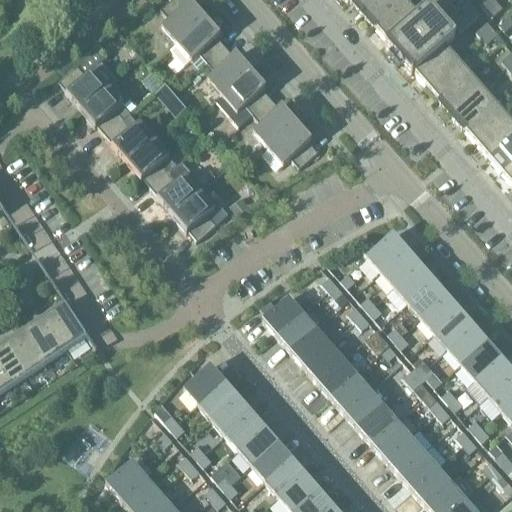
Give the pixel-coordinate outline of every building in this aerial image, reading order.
[(83,0),(62,0),(70,11),(84,0),(83,0)] [(161,31),(176,48),(204,24),(189,7),(187,9),(179,0),(176,0),(160,15),(168,25),(161,31)] [(352,0),(349,3),(362,18),(381,0),(352,0)] [(381,0),(362,18),(374,32),(405,5),(400,0),(381,0)] [(461,0),(440,0),(434,6),(441,14),(454,2),(459,7),(464,2),(461,0)] [(480,10),(486,16),(496,7),(491,1),(480,10)] [(375,33),(387,46),(418,20),(417,19),(405,5),(374,32),(375,33)] [(466,16),(452,28),(459,36),(479,19),(467,6),(462,11),(466,16)] [(496,7),(486,16),(491,22),(501,13),(496,7)] [(411,79),(414,76),(413,76),(443,49),(444,50),(454,42),(427,11),(417,19),(418,20),(387,46),(384,48),(411,79)] [(511,24),(509,21),(498,31),(504,37),(511,29),(511,24)] [(176,48),(170,54),(185,71),(191,65),(198,59),(206,68),(224,52),(216,43),(219,41),(204,24),(176,48)] [(475,37),(480,43),(491,33),(486,28),(475,37)] [(491,33),(480,43),(485,49),(496,39),(491,33)] [(413,76),(414,76),(426,90),(456,64),(444,50),(443,49),(413,76)] [(206,84),(221,101),(249,77),(234,59),(232,61),(224,52),(206,68),(214,77),(206,84)] [(500,66),(506,72),(511,66),(511,57),(500,66)] [(437,104),(438,105),(469,78),(456,64),(426,90),(438,104),(437,104)] [(64,99),(79,116),(107,92),(92,75),(85,81),(76,71),(57,88),(57,89),(58,88),(66,97),(64,99)] [(238,132),(252,121),(270,105),(262,95),(264,94),(249,77),(221,101),(215,106),(238,132)] [(438,105),(451,120),(481,93),(469,78),(438,105)] [(107,92),(79,116),(94,133),(96,132),(104,141),(122,125),(129,119),(121,110),(122,109),(129,103),(114,86),(107,92)] [(154,99),(164,110),(174,101),(164,90),(154,99)] [(451,120),(463,134),(494,107),(481,93),(451,120)] [(252,136),(267,153),(295,129),(280,112),(278,114),(270,105),(252,121),(260,130),(252,136)] [(464,135),(476,148),(507,122),(494,107),(463,134),(464,135)] [(122,125),(104,141),(112,150),(110,152),(125,169),(153,144),(138,127),(137,128),(129,119),(122,125)] [(476,148),(489,163),(511,142),(511,128),(507,122),(476,148)] [(295,129),(267,153),(282,170),(289,164),(298,174),(318,157),(317,156),(316,157),(308,148),(310,146),(295,129)] [(511,142),(489,163),(502,177),(511,168),(511,142)] [(153,144),(125,169),(140,186),(142,184),(150,193),(168,177),(176,171),(168,162),(153,144)] [(168,177),(150,193),(158,202),(156,204),(171,221),(199,197),(203,193),(181,167),(176,171),(168,177)] [(511,168),(502,177),(511,189),(511,168)] [(199,197),(171,221),(186,238),(188,237),(196,246),(195,247),(195,248),(214,231),(215,231),(227,220),(203,193),(199,197)] [(240,202),(229,210),(237,221),(248,212),(240,202)] [(370,248),(360,256),(365,262),(379,278),(405,256),(391,239),(375,253),(370,248)] [(379,278),(393,294),(419,271),(405,256),(379,278)] [(393,294),(406,309),(432,286),(419,271),(393,294)] [(347,279),(339,286),(346,294),(354,287),(347,279)] [(320,289),(327,297),(335,290),(328,282),(320,289)] [(406,309),(419,325),(445,302),(432,286),(406,309)] [(335,290),(327,297),(334,305),(342,298),(335,290)] [(359,309),(366,317),(374,310),(367,302),(359,309)] [(419,325),(433,340),(459,317),(445,302),(419,325)] [(261,326),(275,342),(302,319),(287,303),(261,326)] [(63,308),(43,321),(66,355),(86,341),(63,308)] [(374,310),(366,317),(373,325),(381,318),(374,310)] [(347,320),(354,328),(362,321),(355,313),(347,320)] [(433,340),(446,355),(472,333),(459,317),(433,340)] [(275,342),(289,357),(315,335),(302,319),(275,342)] [(43,321),(24,334),(47,367),(66,355),(43,321)] [(362,321),(354,328),(361,335),(368,329),(362,321)] [(386,340),(393,348),(401,341),(394,333),(386,340)] [(446,355),(460,371),(486,348),(472,333),(446,355)] [(24,334),(5,346),(28,380),(47,367),(24,334)] [(289,357),(302,373),(328,350),(315,335),(289,357)] [(375,337),(364,346),(377,361),(380,358),(388,351),(381,344),(375,337)] [(401,341),(393,348),(400,356),(407,349),(401,341)] [(5,346),(0,349),(0,379),(9,392),(28,380),(5,346)] [(460,371),(473,387),(499,364),(486,348),(460,371)] [(302,373),(316,388),(342,365),(328,350),(302,373)] [(388,351),(380,358),(387,366),(395,359),(388,351)] [(473,387),(487,402),(511,379),(511,378),(499,364),(473,387)] [(316,388),(329,404),(355,381),(342,365),(316,388)] [(422,366),(412,374),(417,380),(427,372),(422,366)] [(183,394),(197,411),(223,388),(209,371),(183,394)] [(427,372),(417,380),(422,386),(425,384),(433,377),(427,372)] [(402,383),(407,389),(417,380),(412,374),(402,383)] [(433,377),(425,384),(433,394),(441,387),(433,377)] [(0,379),(0,398),(9,392),(0,379)] [(511,379),(487,402),(500,417),(511,406),(511,379)] [(417,380),(407,389),(412,395),(422,386),(417,380)] [(329,404),(342,419),(369,396),(355,381),(329,404)] [(197,411),(210,426),(236,403),(223,388),(197,411)] [(440,402),(447,410),(455,403),(448,395),(440,402)] [(342,419),(356,434),(382,411),(369,396),(342,419)] [(210,426),(224,441),(250,419),(236,403),(210,426)] [(455,403),(447,410),(454,418),(461,411),(455,403)] [(427,413),(434,420),(442,414),(435,406),(427,413)] [(511,406),(500,417),(511,431),(511,406)] [(161,409),(154,418),(162,427),(169,435),(177,428),(170,420),(161,409)] [(356,434),(369,450),(395,427),(382,411),(356,434)] [(442,414),(434,420),(441,428),(449,421),(442,414)] [(224,441),(237,457),(263,434),(250,419),(224,441)] [(467,433),(473,440),(481,434),(474,426),(467,433)] [(369,450),(383,466),(409,443),(395,427),(369,450)] [(177,428),(169,435),(176,443),(184,436),(177,428)] [(237,457),(251,472),(277,449),(263,434),(237,457)] [(481,434),(473,440),(480,448),(488,441),(481,434)] [(454,443),(461,451),(469,444),(462,437),(454,443)] [(157,445),(164,453),(172,446),(165,438),(157,445)] [(383,466),(396,481),(422,458),(409,443),(383,466)] [(469,444),(461,451),(468,459),(476,452),(469,444)] [(251,472),(264,487),(290,465),(277,449),(251,472)] [(189,458),(196,466),(204,459),(197,451),(189,458)] [(493,463),(500,471),(508,464),(501,456),(493,463)] [(396,481),(410,496),(436,473),(422,458),(396,481)] [(204,459),(196,466),(203,473),(211,467),(204,459)] [(177,468),(184,476),(192,469),(185,462),(177,468)] [(511,468),(508,464),(500,471),(507,479),(511,484),(511,468)] [(264,487),(277,503),(303,480),(290,465),(264,487)] [(104,490),(119,506),(145,483),(130,467),(104,490)] [(481,474),(488,482),(496,475),(489,467),(481,474)] [(192,469),(184,476),(191,484),(198,477),(192,469)] [(410,496),(423,511),(449,489),(436,473),(410,496)] [(496,475),(488,482),(495,490),(499,495),(507,488),(502,483),(496,475)] [(277,503),(285,511),(298,511),(317,496),(303,480),(277,503)] [(216,489),(223,496),(231,490),(224,482),(216,489)] [(119,506),(123,511),(142,511),(158,498),(145,483),(119,506)] [(499,495),(499,496),(506,504),(511,498),(511,494),(507,488),(499,495)] [(423,511),(453,511),(463,504),(449,489),(423,511)] [(231,490),(223,496),(230,504),(237,497),(231,490)] [(204,499),(211,507),(218,500),(212,492),(204,499)] [(298,511),(329,511),(331,511),(317,496),(298,511)] [(142,511),(169,511),(158,498),(142,511)] [(218,500),(211,507),(214,511),(220,511),(225,508),(218,500)]
